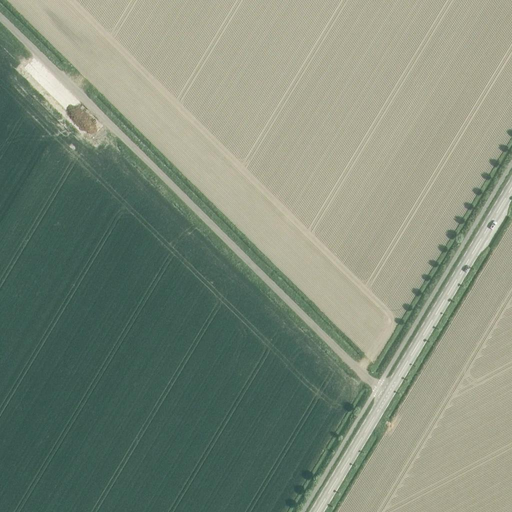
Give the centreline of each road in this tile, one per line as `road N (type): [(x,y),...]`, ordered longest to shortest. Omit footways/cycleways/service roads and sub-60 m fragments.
road 1 (unclassified): [(389,390),(368,400),(369,381),(0,17)]
road 2 (secondary): [(389,390),(511,187)]
road 3 (secondary): [(316,511),(389,390)]
